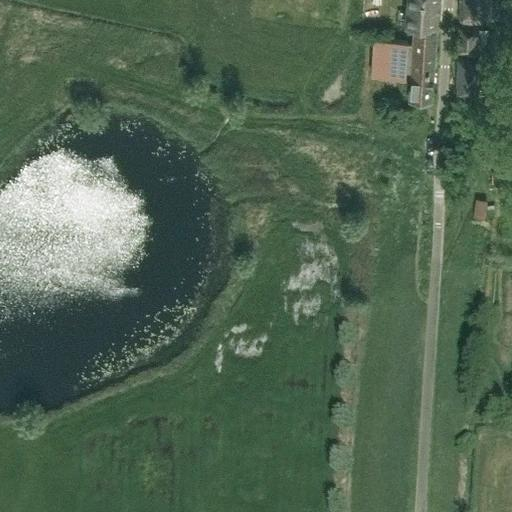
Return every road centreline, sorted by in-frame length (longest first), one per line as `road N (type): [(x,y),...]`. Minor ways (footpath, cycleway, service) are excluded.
road 1 (unclassified): [(420,511),(448,0)]
road 2 (track): [(0,96),(38,69),(76,60),(201,104),(439,147)]
